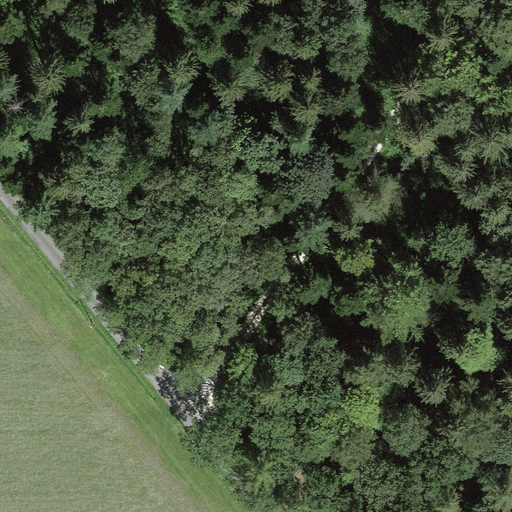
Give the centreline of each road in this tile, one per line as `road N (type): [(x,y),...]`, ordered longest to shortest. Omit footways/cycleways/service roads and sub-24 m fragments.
road 1 (track): [(188,414),(472,0)]
road 2 (residential): [(267,511),(0,191)]
